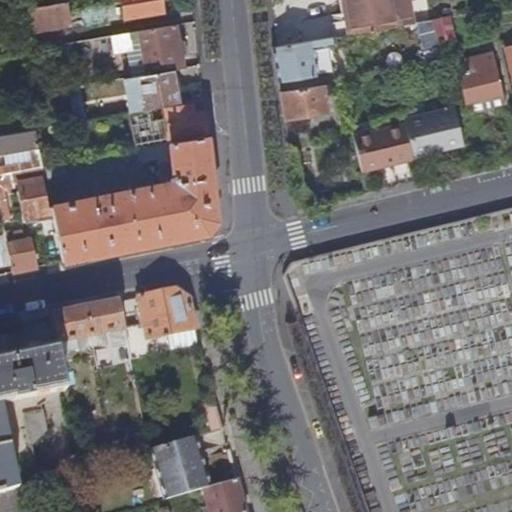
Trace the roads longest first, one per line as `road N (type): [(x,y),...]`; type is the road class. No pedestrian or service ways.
road 1 (residential): [(322,511),(255,299),(253,244)]
road 2 (residential): [(511,182),(253,244)]
road 3 (residential): [(253,244),(0,299)]
road 4 (residential): [(253,244),(231,0)]
